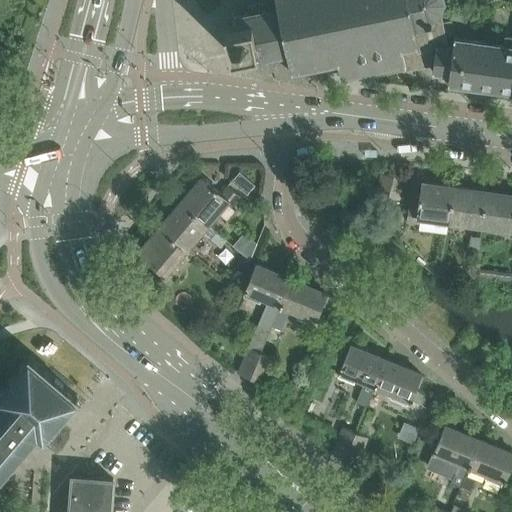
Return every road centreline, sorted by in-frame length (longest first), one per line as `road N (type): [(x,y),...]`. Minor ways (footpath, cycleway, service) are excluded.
road 1 (residential): [(287,115),(281,189),(289,231),(511,429)]
road 2 (secondary): [(60,121),(38,189),(38,245),(56,291),(119,336)]
road 3 (residential): [(371,511),(235,393),(175,381)]
road 4 (tertiary): [(287,115),(511,139)]
road 5 (tertiary): [(84,145),(141,145),(287,115)]
road 6 (secondary): [(119,336),(85,286),(73,240),(73,179),(84,145)]
road 7 (secondary): [(288,480),(175,381)]
road 8 (secondary): [(94,0),(60,121)]
road 9 (secondary): [(97,118),(138,0)]
